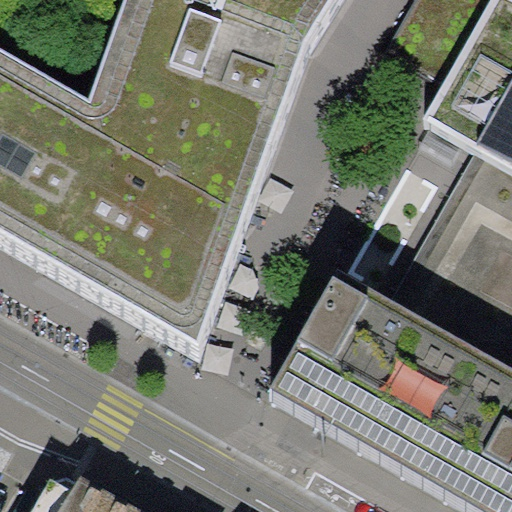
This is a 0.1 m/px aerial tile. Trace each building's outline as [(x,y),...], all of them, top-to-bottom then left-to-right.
[(344,0),(0,0),(0,259),(8,264),(194,370),(292,97),(303,66),(344,0)] [(414,0),(379,63),(444,100),(501,0),(414,0)] [(511,0),(501,0),(444,100),(423,137),(483,171),(511,187),(511,0)] [(511,511),(511,187),(483,171),(393,328),(334,294),(267,411),(308,435),(443,511),(511,511)] [(61,491),(45,495),(35,511),(99,511),(95,510),(61,491)]
